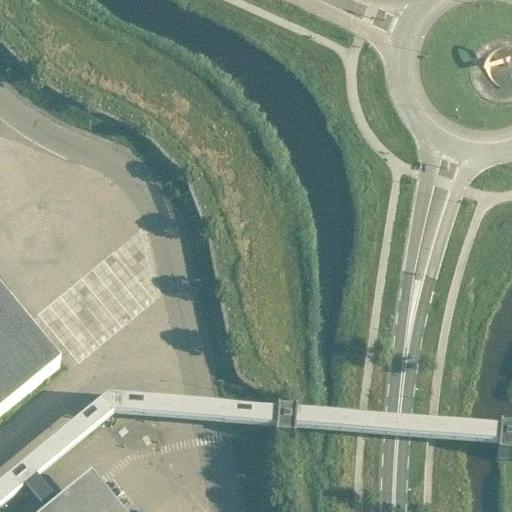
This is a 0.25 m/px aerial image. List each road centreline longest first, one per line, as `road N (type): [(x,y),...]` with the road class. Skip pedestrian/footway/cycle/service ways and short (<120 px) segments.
road 1 (secondary): [(435,138),(408,273),(410,332)]
road 2 (secondary): [(410,332),(468,151)]
road 3 (secondary): [(394,511),(410,332)]
